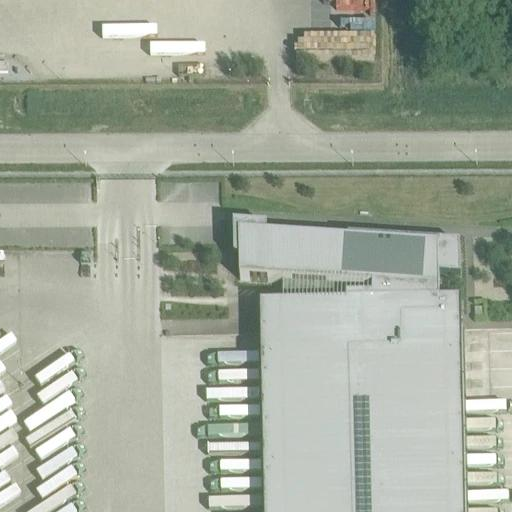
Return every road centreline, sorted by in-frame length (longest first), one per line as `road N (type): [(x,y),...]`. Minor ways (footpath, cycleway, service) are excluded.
road 1 (unclassified): [(511,148),(0,151)]
road 2 (unknown): [(284,149),(274,55),(259,30),(239,21),(0,13)]
road 3 (unknown): [(115,301),(112,511)]
road 4 (unknown): [(116,150),(115,301)]
